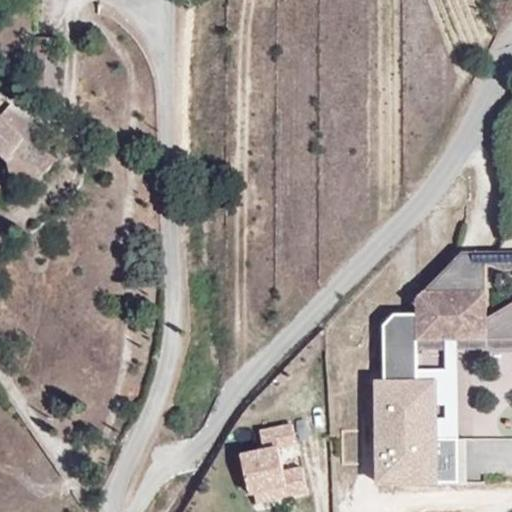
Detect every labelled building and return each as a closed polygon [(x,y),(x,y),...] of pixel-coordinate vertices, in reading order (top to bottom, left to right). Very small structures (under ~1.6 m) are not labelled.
[(73,50),(50,50),(49,109),(70,110),(73,50)] [(0,99),(0,151),(20,171),(18,173),(40,196),(69,170),(51,152),(31,131),(3,103),(0,99)] [(405,317),(381,316),(373,328),(373,385),(365,385),(365,486),(446,485),(445,440),(423,441),(423,383),(405,383),(405,372),(405,352),(405,342),(511,341),(511,255),(451,257),(405,302),(405,317)] [(445,440),(445,352),(511,351),(511,341),(405,342),(405,352),(435,352),(435,372),(405,372),(405,383),(423,383),(423,441),(445,440)] [(242,497),(271,491),(273,499),(294,495),(288,471),(270,475),(265,451),(283,447),(278,428),(248,434),(253,453),(229,459),(238,498),(242,497)] [(271,491),(242,497),(244,507),(273,499),(271,491)]
